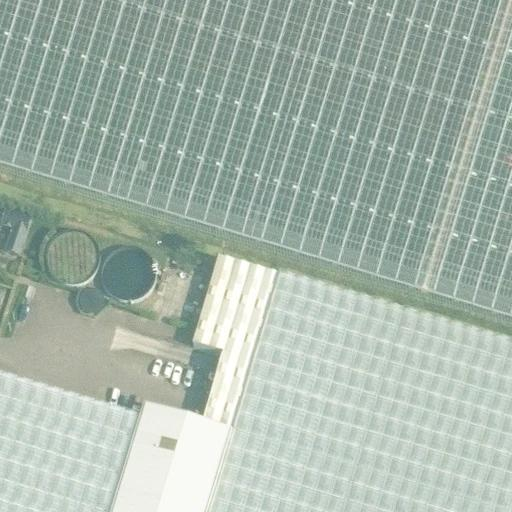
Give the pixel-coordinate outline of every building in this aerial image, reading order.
[(511,0),(0,0),(0,173),(328,272),(511,326),(511,0)] [(7,244),(4,254),(21,259),(24,248),(7,244)] [(204,429),(230,437),(277,282),(218,265),(193,349),(224,359),(204,429)] [(230,437),(207,511),(511,511),(511,351),(375,311),(277,282),(230,437)] [(0,511),(114,511),(142,423),(0,380),(0,511)] [(207,511),(230,437),(204,429),(145,412),(142,423),(114,511),(207,511)]
